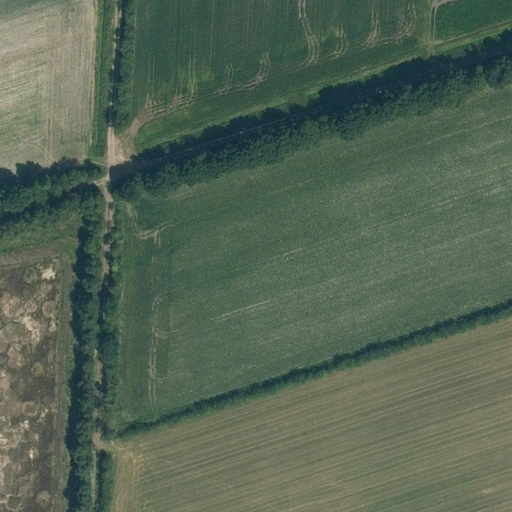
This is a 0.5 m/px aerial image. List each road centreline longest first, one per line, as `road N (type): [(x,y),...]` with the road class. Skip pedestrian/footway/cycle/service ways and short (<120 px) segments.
road 1 (unclassified): [(511,46),(96,183)]
road 2 (track): [(120,0),(111,176)]
